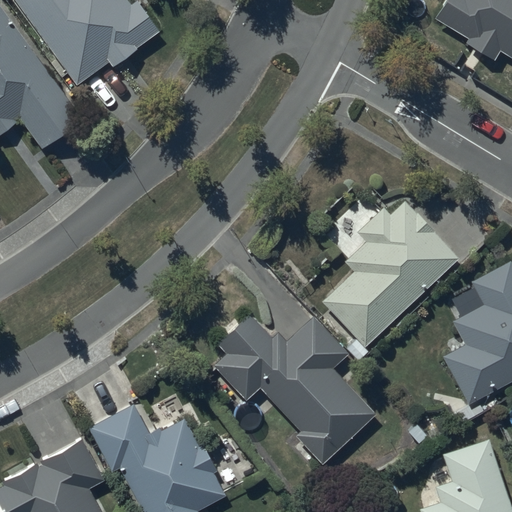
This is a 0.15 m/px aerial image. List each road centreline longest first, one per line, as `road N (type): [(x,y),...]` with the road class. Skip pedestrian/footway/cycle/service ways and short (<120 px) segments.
road 1 (residential): [(325,53),(262,162),(212,221),(98,321),(0,381)]
road 2 (residential): [(0,282),(108,206),(186,133),(259,12)]
road 3 (residential): [(325,53),(511,164)]
